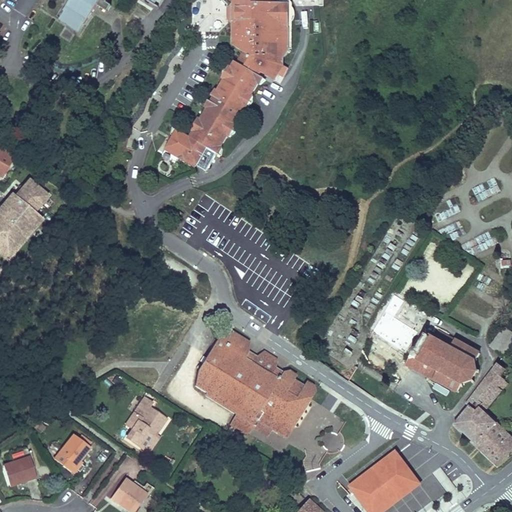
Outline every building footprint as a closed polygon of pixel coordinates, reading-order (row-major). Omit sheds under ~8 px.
[(164,0),(70,0),(63,11),(65,12),(59,20),(79,33),(98,4),(108,11),(111,5),(106,2),(107,0),(146,0),(159,8),(164,0)] [(233,0),(236,3),(236,13),(232,18),(232,39),(251,52),(244,62),(235,56),(191,132),(178,124),(167,142),(197,160),(207,142),(218,148),(262,72),(260,71),(262,68),(275,75),(285,59),(284,53),(289,44),(289,36),(280,36),(279,16),(282,11),(282,5),(280,3),(279,0),(233,0)] [(228,15),(232,18),(236,13),(236,3),(233,0),(230,0),(227,3),(228,15)] [(289,0),(279,0),(280,3),(282,5),(282,11),(279,16),(280,36),(289,36),(289,18),(291,15),(291,2),(289,0)] [(0,148),(0,176),(2,177),(14,157),(0,148)] [(8,200),(0,209),(0,253),(7,260),(30,233),(28,231),(31,227),(34,229),(42,219),(34,212),(47,197),(29,181),(16,197),(15,196),(10,201),(8,200)] [(210,212),(217,202),(205,195),(198,205),(210,212)] [(394,295),(373,331),(405,353),(406,350),(410,353),(412,350),(416,349),(423,336),(394,318),(403,301),(394,295)] [(511,345),(511,334),(504,328),(491,346),(504,356),(511,345)] [(307,406),(315,392),(314,387),(309,384),(304,385),(303,386),(294,381),(294,379),(293,374),(288,371),(282,372),(275,368),(277,360),(263,351),(256,357),(254,358),(248,354),(248,352),(249,343),(230,331),(216,342),(197,372),(194,387),(205,393),(237,412),(235,415),(230,423),(234,426),(233,427),(246,435),(250,432),(252,429),(257,421),(272,430),(276,432),(283,431),(285,427),(287,423),(289,424),(291,422),(296,417),(296,415),(296,412),(295,410),(299,405),(301,407),(307,406)] [(423,331),(423,336),(416,349),(412,350),(410,353),(411,357),(409,357),(406,364),(457,392),(460,386),(461,387),(463,387),(463,384),(470,381),(473,384),(474,382),(472,380),(476,373),(479,373),(480,371),(476,370),(475,362),(478,361),(477,359),(480,353),(438,331),(433,339),(426,335),(426,331),(423,331)] [(501,376),(505,370),(497,364),(467,405),(469,407),(454,425),(477,446),(487,436),(492,441),(494,439),(499,445),(509,435),(484,412),(480,408),(497,388),(502,392),(508,384),(501,376)] [(122,380),(116,376),(112,382),(118,386),(122,380)] [(484,412),(502,392),(497,388),(480,408),(484,412)] [(205,393),(205,396),(235,415),(237,412),(205,393)] [(144,396),(131,415),(138,420),(131,429),(125,438),(145,452),(157,435),(168,419),(150,407),(153,403),(144,396)] [(276,432),(286,439),(307,406),(301,407),(299,405),(295,410),(296,412),(296,415),(296,417),(291,422),(289,424),(287,423),(285,427),(283,431),(276,432)] [(138,420),(131,415),(124,425),(131,429),(138,420)] [(252,429),(268,438),(272,430),(257,421),(252,429)] [(342,446),(338,432),(322,436),(326,451),(342,446)] [(78,438),(72,434),(53,458),(74,475),(77,471),(79,472),(84,467),(82,465),(83,463),(81,462),(91,448),(89,446),(92,443),(81,435),(78,438)] [(160,437),(157,435),(145,452),(149,454),(160,437)] [(499,445),(494,439),(492,441),(487,436),(477,446),(498,467),(511,455),(511,438),(509,435),(499,445)] [(13,461),(24,458),(22,451),(11,455),(13,461)] [(396,454),(351,488),(369,511),(380,511),(419,483),(396,454)] [(13,461),(3,464),(10,487),(37,479),(29,456),(24,458),(13,461)] [(68,479),(71,475),(65,470),(62,474),(68,479)] [(145,489),(122,473),(108,492),(131,508),(145,489)] [(315,511),(305,501),(295,511),(315,511)]
